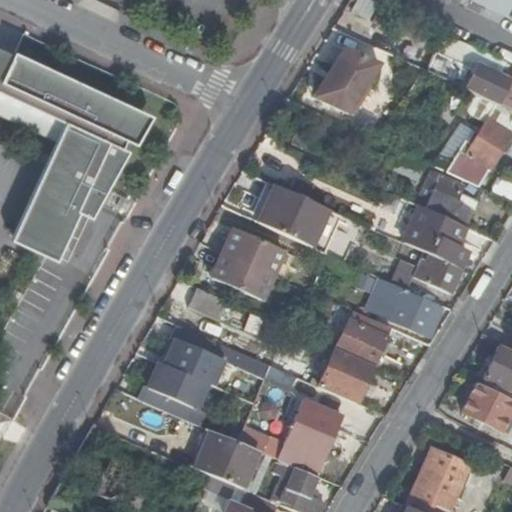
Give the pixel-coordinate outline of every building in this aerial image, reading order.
[(367,20),(375,4),(367,0),(353,0),(348,10),(367,20)] [(511,18),(511,0),(472,0),(476,2),(508,17),(511,18)] [(473,48),(457,40),(450,52),(468,60),(473,48)] [(0,88),(69,119),(49,163),(18,232),(60,251),(80,205),(95,212),(126,141),(120,138),(136,101),(71,72),(14,46),(11,54),(0,48),(0,88)] [(315,96),(318,97),(347,48),(343,46),(315,96)] [(347,48),(318,97),(373,124),(402,75),(347,48)] [(511,77),(508,86),(498,82),(436,53),(426,72),(474,95),(511,111),(511,77)] [(508,86),(511,77),(511,65),(500,60),(494,71),(501,75),(498,82),(508,86)] [(510,133),(511,128),(511,111),(474,95),(466,107),(486,118),(479,131),(453,175),(477,186),(510,133)] [(436,167),(453,175),(479,131),(463,121),(436,167)] [(316,142),(301,136),(297,144),(312,152),(316,142)] [(310,162),(281,150),(271,171),(300,184),(310,162)] [(412,156),(408,154),(399,173),(404,175),(412,156)] [(412,156),(404,175),(419,183),(429,164),(412,156)] [(432,172),(418,204),(422,206),(466,226),(473,211),(470,209),(473,203),(459,196),(463,186),(432,172)] [(491,193),(511,202),(511,182),(500,177),(491,193)] [(329,209),(276,184),(256,222),(311,246),(329,209)] [(466,226),(422,206),(404,244),(424,253),(429,255),(460,269),(469,250),(458,246),(467,227),(466,226)] [(222,252),(272,275),(283,250),(233,227),(222,252)] [(261,300),(272,275),(222,252),(211,278),(261,300)] [(449,294),(460,269),(429,255),(423,266),(430,269),(424,283),(449,294)] [(407,290),(413,277),(398,271),(392,284),(407,290)] [(408,295),(410,292),(407,290),(392,284),(382,279),(375,293),(398,304),(391,321),(426,337),(433,322),(426,319),(431,305),(408,295)] [(228,301),(197,287),(189,306),(219,320),(228,301)] [(426,319),(433,322),(439,308),(431,305),(426,319)] [(392,329),(354,312),(336,349),(374,366),(392,329)] [(145,386),(139,400),(200,426),(206,413),(198,409),(209,383),(215,385),(226,360),(238,364),(243,353),(178,323),(173,335),(177,337),(166,363),(161,361),(149,388),(145,386)] [(511,354),(499,348),(485,379),(504,388),(504,390),(511,393),(511,354)] [(374,366),(336,349),(318,386),(357,404),(374,366)] [(267,369),(263,380),(288,390),(293,378),(267,369)] [(511,400),(477,383),(463,412),(502,431),(511,412),(511,400)] [(286,463),(313,475),(320,460),(324,461),(343,417),(304,401),(278,460),(286,463)] [(191,467),(196,470),(212,432),(207,429),(191,467)] [(269,441),(245,430),(239,443),(259,452),(264,454),(269,441)] [(196,470),(210,476),(243,489),(259,452),(239,443),(212,432),(196,470)] [(156,467),(118,450),(99,494),(137,511),(156,467)] [(434,452),(406,507),(408,508),(417,511),(449,511),(452,505),(444,502),(454,483),(462,486),(470,469),(434,452)] [(308,498),(318,477),(313,475),(286,463),(282,473),(291,476),(278,504),(297,511),(320,511),(324,504),(308,498)] [(452,505),(462,486),(454,483),(444,502),(452,505)] [(252,493),(245,508),(253,511),(273,511),(277,504),(252,493)]
